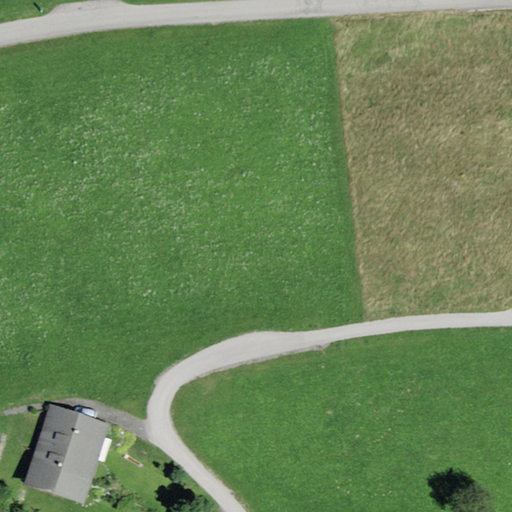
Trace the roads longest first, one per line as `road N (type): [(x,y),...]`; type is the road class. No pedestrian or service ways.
road 1 (unclassified): [(511,322),(326,335),(175,381),(163,412),(178,448),(238,511)]
road 2 (unclassified): [(0,31),(71,19),(419,0)]
